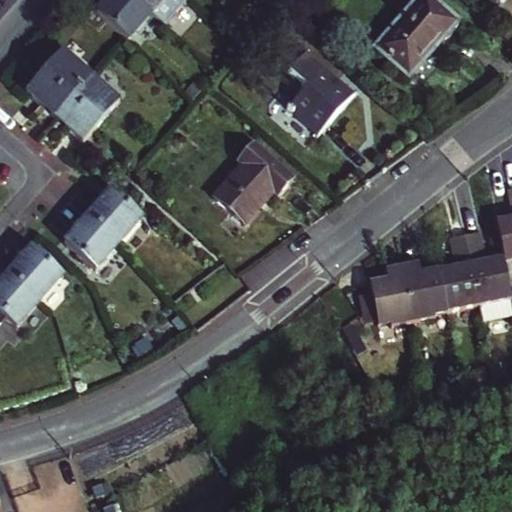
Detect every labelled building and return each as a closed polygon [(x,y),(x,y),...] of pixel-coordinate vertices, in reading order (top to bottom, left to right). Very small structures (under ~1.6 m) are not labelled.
[(100,15),(130,41),(154,14),(137,0),(118,0),(114,4),(110,4),(100,15)] [(137,0),(154,14),(166,24),(187,0),(137,0)] [(423,0),(380,50),(413,79),(444,43),(447,46),(456,36),(463,27),(431,0),(423,0)] [(31,94),(59,119),(96,79),(68,53),(31,94)] [(349,92),(324,71),(289,112),(321,138),(356,98),(349,92)] [(96,79),(59,119),(88,145),(125,104),(96,79)] [(245,170),(217,203),(247,229),(266,207),(274,197),(279,201),(297,180),(258,147),(241,167),(245,170)] [(107,209),(96,221),(124,245),(147,219),(116,193),(106,204),(107,209)] [(80,234),(71,245),(101,271),(124,245),(96,221),(84,235),(80,234)] [(510,267),(511,266),(511,222),(503,224),(509,261),(510,267)] [(473,240),(484,308),(486,324),(511,319),(511,278),(510,267),(509,261),(489,264),(485,238),(473,240)] [(444,272),(451,313),(484,308),(473,240),(454,243),(458,270),(444,272)] [(28,266),(16,279),(45,304),(68,278),(37,250),(27,262),(28,266)] [(439,314),(451,313),(444,272),(428,274),(426,263),(409,266),(417,318),(418,322),(440,318),(439,314)] [(418,322),(417,318),(409,266),(391,269),(393,279),(376,282),(382,323),(394,321),(394,325),(418,322)] [(21,331),(45,304),(16,279),(4,292),(1,292),(0,292),(0,312),(10,321),(21,331)] [(0,331),(10,321),(0,312),(0,331)] [(85,481),(100,473),(111,494),(205,445),(185,405),(75,463),(85,481)] [(118,493),(126,511),(186,511),(228,493),(208,451),(118,493)]
